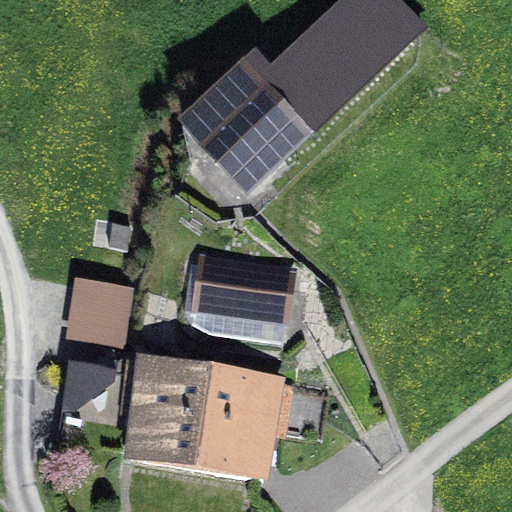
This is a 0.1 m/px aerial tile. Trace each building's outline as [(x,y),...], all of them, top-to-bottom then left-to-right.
[(187,130),(250,196),(422,30),(392,0),(356,0),(279,75),(262,57),(187,130)] [(134,230),(114,227),(110,252),(131,254),(134,230)] [(293,276),(205,263),(198,312),(286,325),(293,276)] [(124,349),(129,289),(74,283),(68,344),(124,349)] [(283,386),(133,365),(120,459),(271,480),(283,386)] [(61,426),(101,437),(114,385),(74,374),(61,426)]
